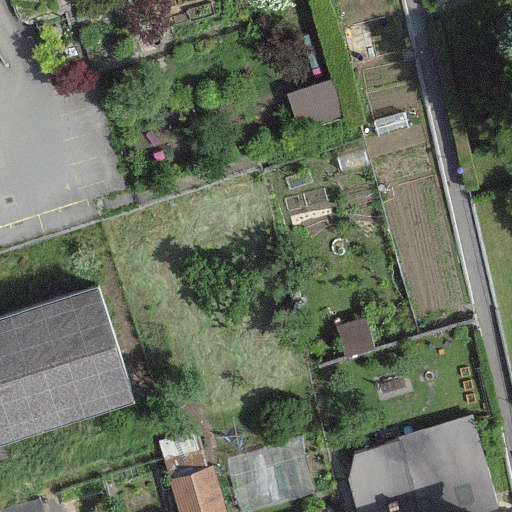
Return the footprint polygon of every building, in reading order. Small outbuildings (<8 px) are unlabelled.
[(0,446),(145,401),(108,285),(0,318),(0,446)] [(486,420),(397,434),(406,490),(495,476),(486,420)] [(178,480),(184,511),(231,511),(223,471),(178,480)] [(511,511),(511,491),(445,511),(511,511)] [(15,511),(51,511),(47,501),(15,511)]
